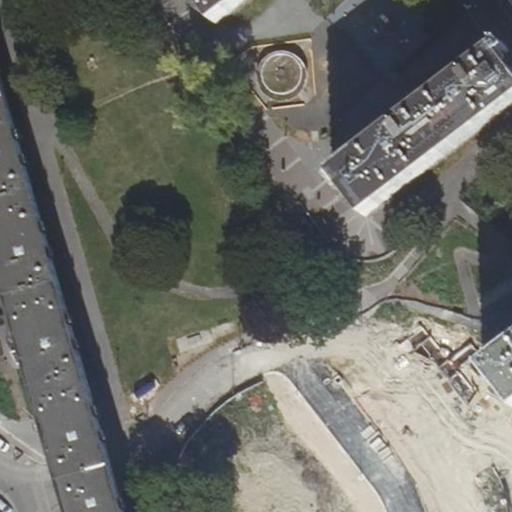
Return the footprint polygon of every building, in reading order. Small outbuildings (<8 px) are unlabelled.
[(198,0),(218,24),(248,0),(198,0)] [(333,175),(367,218),(511,105),(511,67),(503,56),(510,50),(504,43),(497,49),(479,26),(370,130),(378,140),(333,175)] [(276,95),(282,96),(285,96),(291,95),(296,92),(298,90),(302,85),(303,82),(304,77),(304,74),(302,65),(297,59),(293,56),(284,54),(275,55),(273,56),(268,60),(266,62),(263,67),(261,73),(261,77),(262,81),(263,84),(267,89),(271,93),(274,94),(276,95)] [(125,511),(111,463),(0,76),(0,275),(22,350),(12,353),(18,365),(25,363),(59,479),(68,511),(125,511)] [(506,392),(511,400),(511,342),(484,364),(506,392)]
